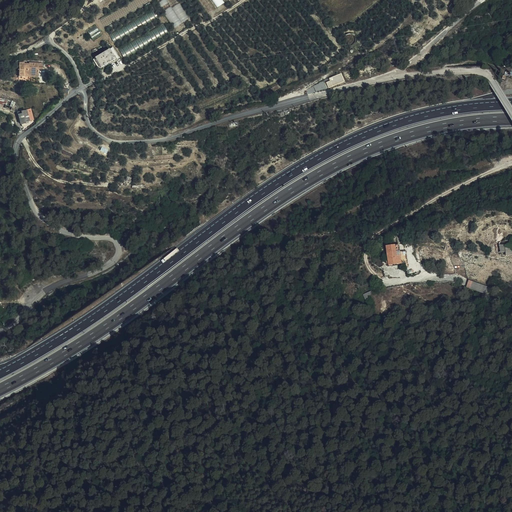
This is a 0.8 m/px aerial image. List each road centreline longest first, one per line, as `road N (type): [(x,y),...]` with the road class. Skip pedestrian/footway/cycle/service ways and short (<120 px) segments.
road 1 (motorway): [(0,390),(334,165),(430,128),(511,118)]
road 2 (motorway): [(511,104),(402,121),(319,157),(0,373)]
road 3 (residential): [(83,87),(21,137),(16,161),(50,226),(110,238),(116,258),(53,286),(0,329)]
road 4 (residential): [(384,77),(178,135),(124,142),(89,124),(83,87)]
road 5 (track): [(83,87),(243,0)]
road 6 (residential): [(511,118),(478,74),(384,77)]
road 7 (unclassified): [(384,77),(482,0)]
